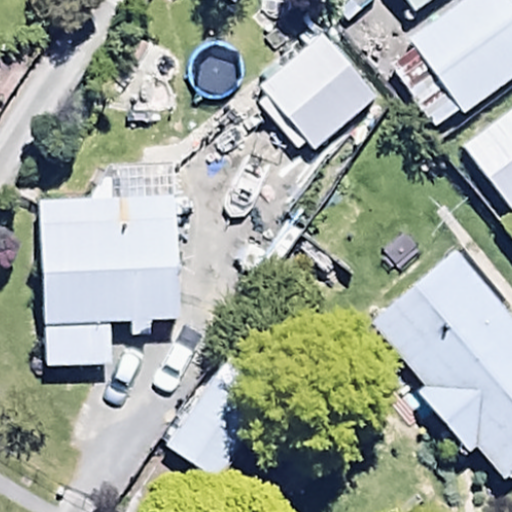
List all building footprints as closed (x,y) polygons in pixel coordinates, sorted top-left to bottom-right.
[(456,110),(458,113),(511,73),(511,16),(500,0),(458,0),(400,44),(407,53),(383,70),(428,131),(456,110)] [(391,0),(403,16),(424,0),(391,0)] [(299,141),(307,150),(366,98),(312,37),(253,90),(261,99),(249,110),(286,152),(299,141)] [(511,108),(455,151),(503,217),(511,210),(511,108)] [(81,205),(29,206),(31,332),(36,332),(37,372),(106,371),(106,326),(122,326),(122,337),(142,336),(142,322),(170,321),(168,201),(141,201),(141,181),(81,182),(81,205)] [(511,330),(445,255),(362,329),(413,387),(407,393),(463,456),(469,450),(498,483),(511,471),(511,330)] [(222,350),(154,450),(208,487),(277,388),(222,350)]
